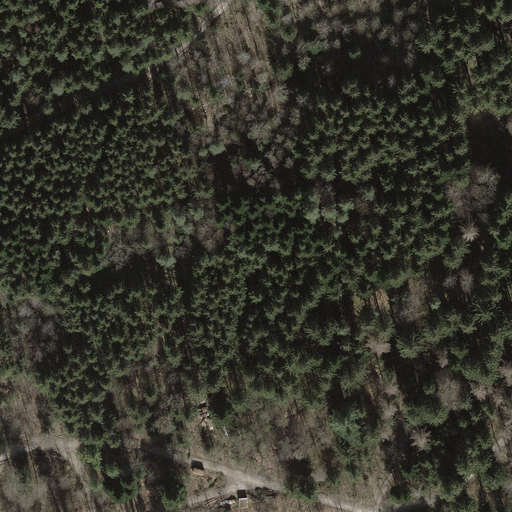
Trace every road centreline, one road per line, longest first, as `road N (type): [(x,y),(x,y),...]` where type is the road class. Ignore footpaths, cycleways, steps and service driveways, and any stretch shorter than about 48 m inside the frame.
road 1 (unknown): [(511,112),(372,171),(0,219)]
road 2 (unknown): [(376,511),(511,165)]
road 3 (track): [(370,511),(147,446),(62,441)]
road 4 (track): [(228,0),(151,65),(0,138)]
road 5 (track): [(511,433),(445,493),(382,511)]
